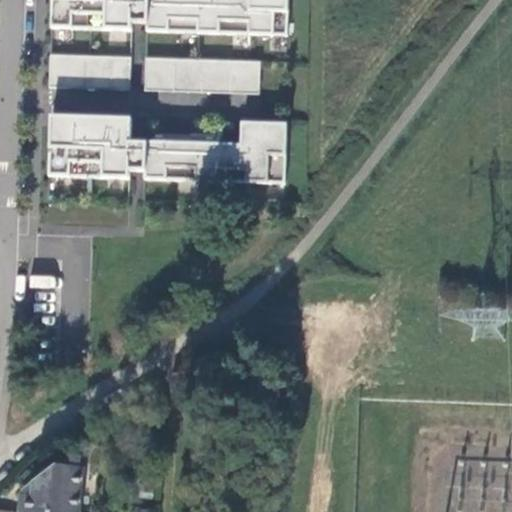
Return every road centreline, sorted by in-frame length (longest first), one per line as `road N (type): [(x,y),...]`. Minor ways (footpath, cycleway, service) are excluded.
road 1 (unclassified): [(496,0),(261,290),(0,464)]
road 2 (residential): [(0,308),(14,0)]
